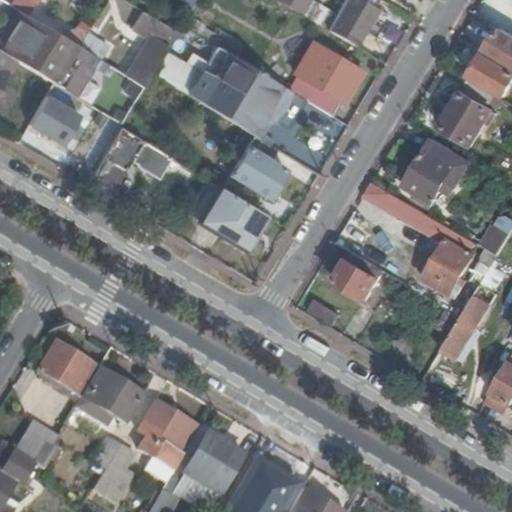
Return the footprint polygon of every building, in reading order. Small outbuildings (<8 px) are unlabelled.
[(301,0),(274,0),(295,12),(301,0)] [(345,0),(327,31),(351,46),(375,6),(365,0),(345,0)] [(129,33),(147,44),(126,79),(142,89),(150,76),(175,35),(140,14),(129,33)] [(58,37),(22,15),(0,48),(0,53),(13,61),(60,90),(83,53),(77,50),(58,37)] [(198,25),(192,35),(211,46),(217,36),(198,25)] [(59,34),(58,37),(77,50),(87,34),(79,29),(59,34)] [(488,50),(511,64),(511,36),(501,29),(488,50)] [(107,46),(87,34),(77,50),(83,53),(98,62),(107,46)] [(288,76),(293,80),(286,92),(330,118),(337,106),(341,109),(360,80),(306,46),(288,76)] [(280,89),(215,50),(186,98),(250,138),(280,89)] [(0,81),(13,61),(0,53),(0,81)] [(511,85),(511,73),(484,57),(470,80),(491,93),(503,100),(511,85)] [(126,79),(119,75),(96,112),(120,127),(141,91),(142,89),(126,79)] [(494,112),(483,105),(491,93),(470,80),(441,127),(471,146),(494,112)] [(150,96),(141,91),(120,127),(119,128),(127,133),(150,96)] [(64,146),(81,112),(45,93),(28,127),(64,146)] [(85,184),(117,204),(130,183),(126,180),(124,174),(130,164),(153,179),(167,157),(143,142),(127,133),(119,128),(118,128),(85,184)] [(285,170),(273,162),(278,154),(254,140),(230,179),(267,201),(285,170)] [(443,187),(457,195),(475,166),(434,141),(404,189),(431,205),(443,187)] [(364,195),(415,227),(423,215),(371,184),(364,195)] [(259,229),(235,213),(216,245),(240,260),(259,229)] [(511,240),(492,229),(479,249),(484,252),(498,261),(511,240)] [(473,259),(447,243),(424,282),(450,297),(458,284),(464,288),(466,283),(461,279),(473,259)] [(498,261),(484,252),(469,277),(483,286),(498,261)] [(353,256),(349,263),(379,281),(383,274),(353,256)] [(336,284),(366,302),(379,281),(349,263),(336,284)] [(511,287),(510,287),(502,299),(511,305),(511,287)] [(481,288),(461,321),(451,339),(441,355),(457,364),(497,297),(481,288)] [(314,300),(307,310),(333,326),(340,316),(314,300)] [(461,321),(445,312),(435,329),(451,339),(461,321)] [(56,346),(38,374),(43,377),(81,400),(98,372),(56,346)] [(511,365),(493,396),(510,407),(511,403),(511,365)] [(140,397),(98,372),(81,400),(78,405),(76,408),(103,426),(109,417),(123,426),(140,397)] [(81,400),(43,377),(40,382),(78,405),(81,400)] [(157,406),(132,448),(140,453),(173,474),(200,431),(157,406)] [(57,438),(34,423),(14,454),(44,472),(58,451),(52,446),(57,438)] [(219,496),(243,457),(209,436),(184,475),(219,496)] [(106,440),(91,464),(105,472),(120,448),(106,440)] [(10,452),(0,445),(0,475),(1,476),(13,456),(10,452)] [(120,448),(105,472),(92,492),(118,507),(137,477),(126,470),(134,457),(120,448)] [(173,474),(140,453),(132,465),(145,474),(137,487),(157,500),(173,474)] [(14,455),(13,456),(24,470),(28,463),(14,455)] [(11,511),(13,510),(3,503),(24,470),(13,456),(1,476),(0,475),(0,511),(11,511)] [(259,460),(227,511),(279,511),(296,483),(259,460)] [(157,500),(149,511),(165,511),(182,485),(175,481),(178,477),(173,474),(157,500)] [(333,511),(302,492),(289,511),(333,511)]
